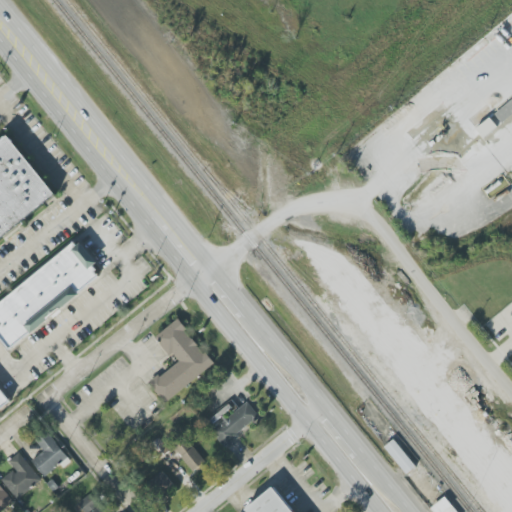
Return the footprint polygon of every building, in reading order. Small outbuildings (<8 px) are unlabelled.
[(511,108),(508,104),(495,115),(502,123),(511,113),(511,108)] [(483,138),(498,127),(491,118),(476,129),(483,138)] [(0,239),(55,196),(7,136),(0,141),(0,239)] [(102,275),(76,242),(0,302),(0,339),(8,350),(102,275)] [(149,383),(164,402),(213,365),(178,319),(156,336),(176,363),(149,383)] [(0,411),(11,403),(0,389),(0,411)] [(229,405),(206,423),(223,446),(260,418),(248,401),(234,411),(229,405)] [(68,457),(47,432),(36,441),(44,451),(32,461),(45,476),(68,457)] [(205,464),(189,439),(176,448),(192,472),(205,464)] [(407,474),(385,446),(394,439),(416,466),(407,474)] [(2,480),(18,500),(41,480),(19,453),(8,462),(15,470),(2,480)] [(152,480),(161,495),(174,486),(164,472),(152,480)] [(0,511),(13,501),(0,484),(0,511)] [(247,511),(291,511),(274,488),(246,510),(247,511)] [(78,503),(85,511),(105,511),(91,494),(78,503)] [(434,511),(431,508),(445,497),(457,511),(434,511)]
